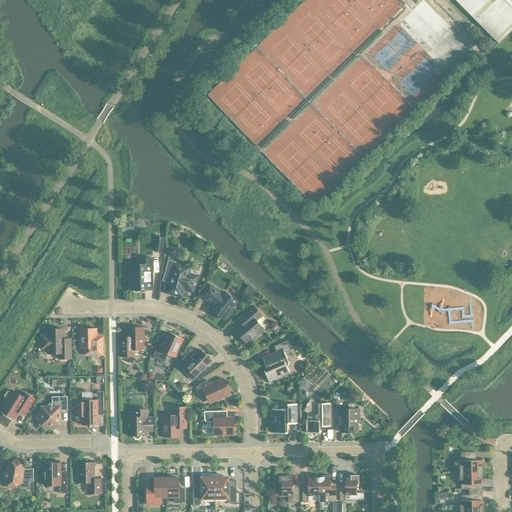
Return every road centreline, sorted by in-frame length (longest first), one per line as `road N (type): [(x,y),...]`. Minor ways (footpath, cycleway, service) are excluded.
road 1 (unclassified): [(0,276),(177,0)]
road 2 (residential): [(252,454),(245,381),(210,332),(151,309),(86,309),(74,300)]
road 3 (residential): [(380,511),(379,449),(252,454)]
road 4 (residential): [(127,457),(114,444),(29,445),(0,434)]
road 5 (residential): [(252,454),(127,457)]
